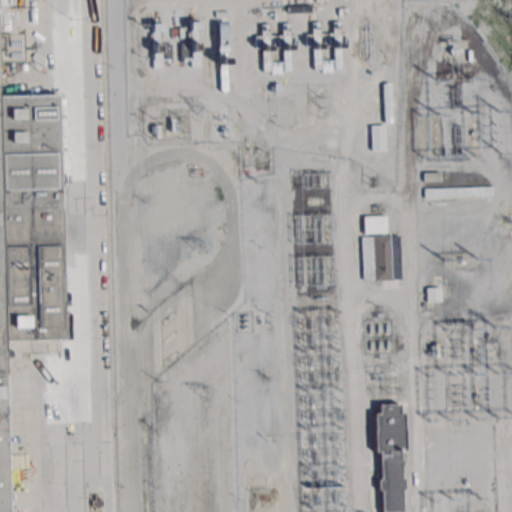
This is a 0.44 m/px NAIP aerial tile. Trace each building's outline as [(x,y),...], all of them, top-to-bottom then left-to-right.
[(341,70),(340,22),(330,22),(331,31),(320,31),(319,22),(310,22),(311,71),(341,70)] [(290,71),(288,24),(280,24),(281,63),(269,63),(268,26),(261,26),(262,72),(290,71)] [(218,91),(227,91),(227,57),(218,57),(218,91)] [(0,511),(4,511),(0,341),(62,339),(55,94),(0,95),(0,511)] [(385,150),(385,125),(370,125),(370,150),(385,150)] [(361,281),(400,280),(399,234),(385,234),(385,216),(360,216),(361,281)] [(376,406),(376,416),(371,416),(372,453),(377,453),(378,480),(375,482),(376,491),(379,493),(380,511),(400,511),(400,492),(403,490),(403,480),(399,479),(398,452),(403,452),(401,415),(396,415),(397,406),(376,406)]
